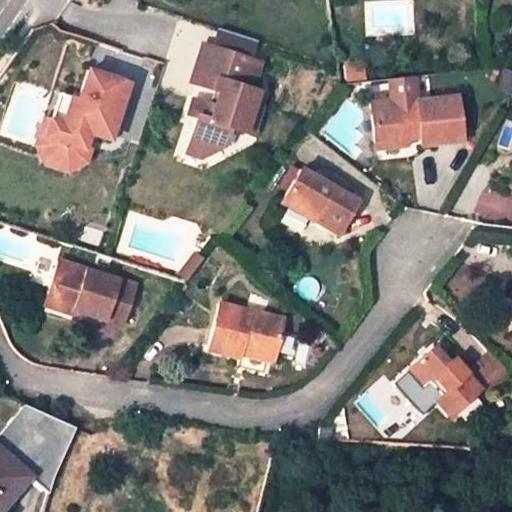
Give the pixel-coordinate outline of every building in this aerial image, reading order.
[(217,29),(211,48),(244,58),(250,39),(217,29)] [(211,48),(199,44),(187,82),(215,91),(211,105),(190,98),(185,113),(194,116),(182,152),(196,156),(220,144),(226,126),(249,134),(258,106),(250,103),(255,91),(247,89),(256,62),(244,58),(211,48)] [(107,138),(124,83),(85,70),(76,99),(69,97),(60,123),(48,120),(40,145),(47,159),(65,164),(79,157),(87,132),(94,134),(107,138)] [(392,79),(394,100),(417,98),(415,77),(392,79)] [(394,100),(372,101),(376,144),(407,141),(407,135),(420,134),(421,140),(462,137),(458,98),(417,101),(417,98),(394,100)] [(40,145),(48,120),(41,118),(32,145),(37,156),(45,166),(63,171),(76,168),(85,162),(94,134),(87,132),(79,157),(65,164),(47,159),(40,145)] [(352,203),(295,170),(279,198),(311,217),(309,221),(334,235),(352,203)] [(175,276),(184,279),(199,260),(192,253),(175,276)] [(134,285),(57,261),(45,301),(122,325),(134,285)] [(237,356),(238,350),(240,345),(272,355),(282,319),(219,301),(207,348),(237,356)] [(240,345),(238,350),(271,360),(272,355),(240,345)] [(423,391),(425,390),(431,384),(443,396),(437,402),(452,418),(482,390),(464,372),(454,360),(450,364),(434,349),(407,373),(423,391)] [(464,372),(482,390),(486,394),(509,373),(488,349),(464,372)] [(423,391),(407,373),(401,379),(417,396),(423,391)] [(431,384),(425,390),(437,402),(443,396),(431,384)] [(0,507),(29,475),(47,492),(52,475),(75,425),(25,402),(0,430),(0,507)]
